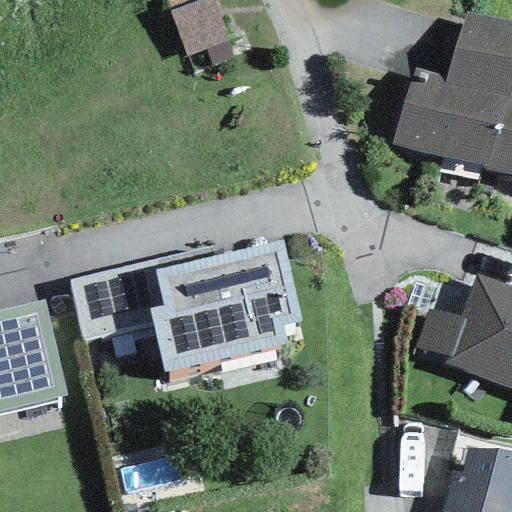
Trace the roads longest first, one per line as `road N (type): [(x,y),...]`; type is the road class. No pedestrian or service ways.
road 1 (residential): [(263,0),(300,87),(342,232)]
road 2 (track): [(342,232),(381,421)]
